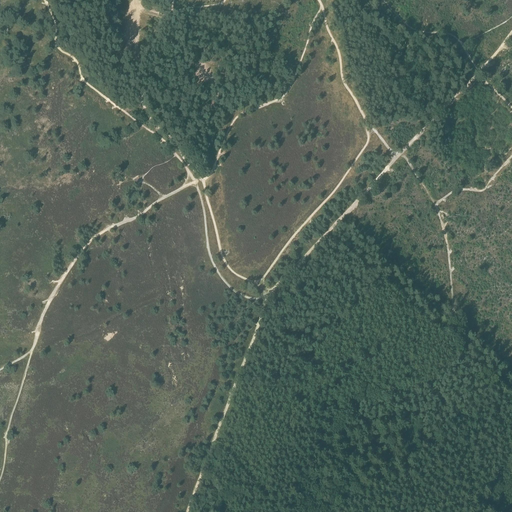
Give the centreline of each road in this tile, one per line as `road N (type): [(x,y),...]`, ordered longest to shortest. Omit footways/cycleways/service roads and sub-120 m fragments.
road 1 (track): [(270,293),(477,73)]
road 2 (track): [(266,297),(186,511)]
road 3 (track): [(203,179),(236,117),(282,97),(322,7)]
road 4 (track): [(258,283),(365,145),(365,118)]
road 5 (track): [(452,343),(326,233)]
road 6 (track): [(203,179),(224,261),(258,283)]
road 7 (track): [(365,118),(343,80),(322,7)]
